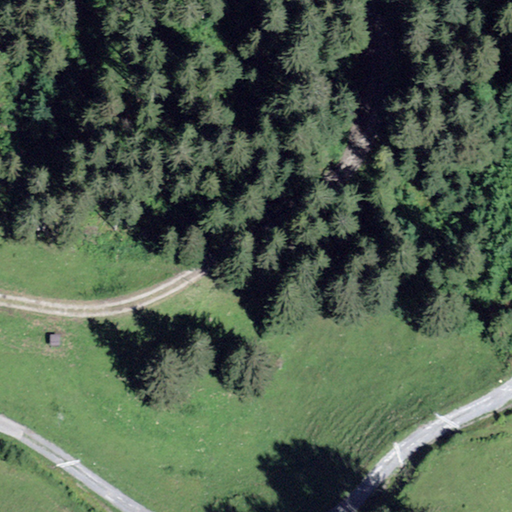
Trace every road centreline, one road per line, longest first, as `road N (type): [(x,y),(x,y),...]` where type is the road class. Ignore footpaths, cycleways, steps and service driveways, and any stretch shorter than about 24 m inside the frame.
road 1 (track): [(336,0),(369,96),(364,119),(350,152),(288,210),(127,304),(55,312),(0,303)]
road 2 (track): [(511,389),(403,451),(344,511)]
road 3 (track): [(137,511),(22,435)]
